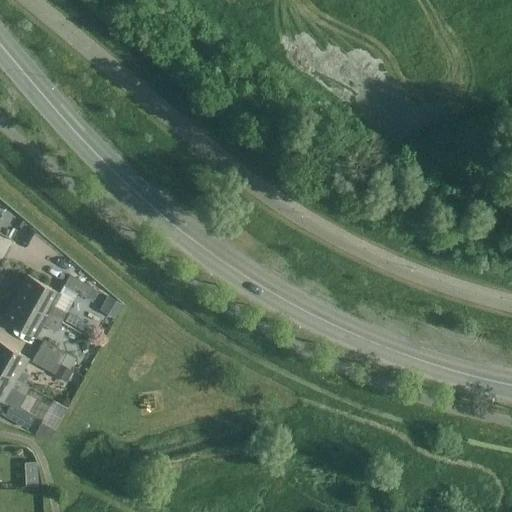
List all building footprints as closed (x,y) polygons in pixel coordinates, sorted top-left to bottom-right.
[(48,315),(60,293),(28,275),(16,297),(48,315)] [(70,275),(70,276),(64,286),(88,299),(94,288),(70,275)] [(114,318),(122,304),(107,296),(99,311),(114,318)] [(36,337),(48,315),(16,297),(4,319),(36,337)] [(81,322),(78,328),(84,331),(87,326),(81,322)] [(61,364),(67,353),(44,340),(38,351),(61,364)] [(0,342),(0,370),(16,380),(25,385),(30,375),(22,370),(29,358),(0,342)] [(55,374),(61,364),(38,351),(32,361),(55,374)] [(68,354),(62,364),(70,369),(76,359),(68,354)] [(62,364),(56,375),(68,381),(74,371),(70,369),(62,364)] [(24,395),(20,393),(25,385),(16,380),(0,370),(0,399),(9,404),(3,415),(29,429),(36,415),(18,405),(24,395)] [(41,422),(34,434),(50,440),(56,430),(41,422)]
